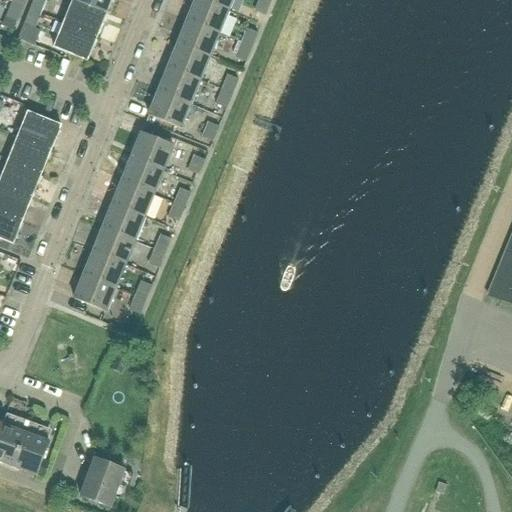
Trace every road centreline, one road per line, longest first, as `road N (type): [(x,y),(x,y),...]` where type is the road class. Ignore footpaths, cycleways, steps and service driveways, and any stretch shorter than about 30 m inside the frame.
road 1 (residential): [(4,379),(109,108)]
road 2 (residential): [(79,409),(47,492),(0,474)]
